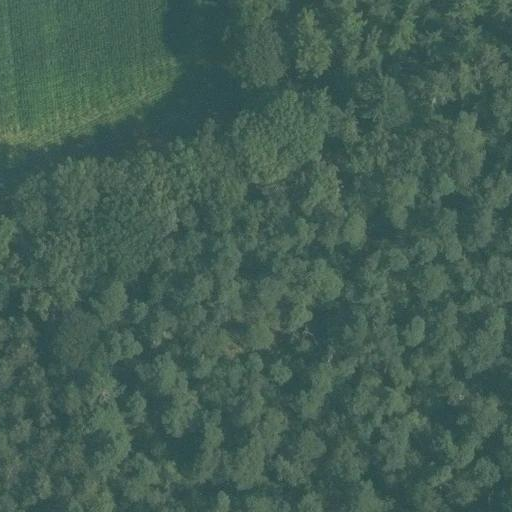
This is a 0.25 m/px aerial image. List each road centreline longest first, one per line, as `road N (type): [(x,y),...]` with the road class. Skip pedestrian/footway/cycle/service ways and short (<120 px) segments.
road 1 (unclassified): [(0,260),(511,104)]
road 2 (track): [(223,511),(181,499),(105,511)]
